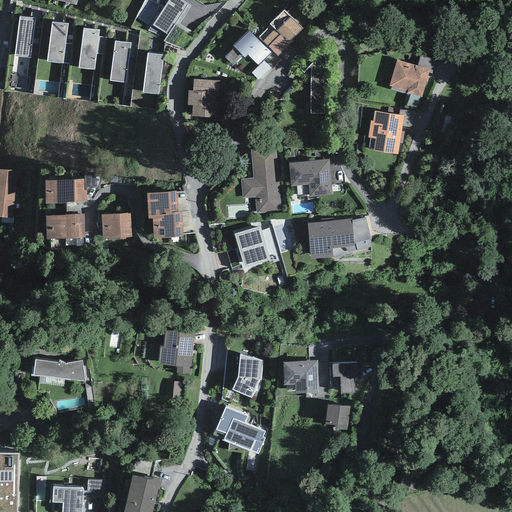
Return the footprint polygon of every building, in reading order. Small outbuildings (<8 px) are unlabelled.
[(190,6),(181,0),(168,0),(152,25),(167,35),(163,41),(186,51),(198,35),(179,23),(190,6)] [(302,29),(284,10),(270,24),(271,25),(259,37),(278,57),(293,42),(291,40),(302,29)] [(35,18),(19,16),(14,56),(31,58),(35,18)] [(68,24),(52,21),(47,61),(63,63),(68,24)] [(99,30),(83,28),(78,68),(94,70),(99,30)] [(271,52),(249,30),(233,46),(245,57),(247,55),(259,65),(271,52)] [(130,43),(115,41),(109,81),(125,83),(130,43)] [(163,55),(147,53),(142,92),(158,94),(163,55)] [(320,56),(309,67),(311,69),(310,113),(324,113),(324,102),(328,102),(328,56),(324,54),(320,56)] [(429,69),(396,60),(389,86),(408,91),(407,93),(422,97),(429,69)] [(253,76),(261,83),(272,69),(264,63),(253,76)] [(187,105),(192,106),(192,117),(217,118),(220,81),(193,79),(192,91),(188,91),(187,105)] [(404,115),(374,111),(373,121),(370,121),(368,138),(376,139),(374,151),(398,154),(399,143),(402,143),(404,131),(402,131),(404,115)] [(251,150),(253,178),(241,180),(242,198),(255,197),(256,213),(282,211),(280,181),(279,181),(276,148),(251,150)] [(333,194),(329,159),(289,164),(291,186),(308,185),(309,197),(333,194)] [(21,171),(0,169),(0,217),(16,219),(21,171)] [(87,202),(86,191),(84,191),(83,179),(45,180),(46,204),(87,202)] [(176,191),(146,193),(148,219),(153,218),(152,214),(177,212),(176,191)] [(154,238),(183,237),(182,212),(177,212),(152,214),(153,218),(154,238)] [(132,238),(130,213),(101,215),(102,240),(132,238)] [(85,238),(84,214),(45,216),(46,239),(85,238)] [(371,240),(365,217),(352,221),(352,219),(307,223),(311,259),(332,257),(332,248),(354,246),(354,244),(371,240)] [(259,226),(234,234),(244,268),(270,260),(259,226)] [(165,330),(164,347),(160,346),(158,364),(176,366),(176,373),(190,374),(194,333),(165,330)] [(262,361),(240,354),(237,376),(231,390),(251,398),(260,380),(261,380),(262,361)] [(58,363),(35,360),(33,375),(85,381),(82,361),(67,364),(65,364),(59,360),(58,363)] [(284,385),(295,385),(295,394),(318,393),(317,361),(282,362),(284,385)] [(357,363),(332,364),(333,377),(340,377),(341,394),(355,393),(354,376),(357,376),(357,363)] [(350,407),(327,404),(325,425),(335,425),(334,429),(347,431),(350,407)] [(264,432),(245,424),(248,415),(226,406),(216,430),(226,434),(223,441),(258,454),(265,438),(262,437),(264,432)] [(0,511),(16,511),(18,454),(0,453),(0,511)] [(423,466),(407,461),(399,486),(415,491),(423,466)] [(144,478),(132,475),(123,511),(153,511),(162,479),(144,475),(144,478)] [(82,488),(53,487),(52,503),(63,503),(62,511),(81,511),(83,491),(83,489),(82,488)]
